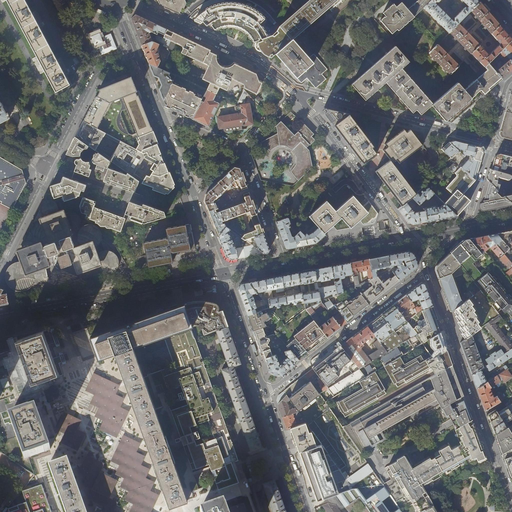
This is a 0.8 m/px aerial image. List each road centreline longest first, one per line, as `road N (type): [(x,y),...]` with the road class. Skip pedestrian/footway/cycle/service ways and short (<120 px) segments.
road 1 (residential): [(424,270),(511,506)]
road 2 (unclassified): [(90,300),(164,511)]
road 3 (residential): [(424,270),(266,394)]
road 4 (residential): [(296,94),(490,142)]
road 5 (residential): [(129,0),(253,59),(296,94)]
road 6 (residential): [(296,94),(409,237)]
road 7 (tertiary): [(223,274),(157,109)]
road 8 (unclassified): [(89,511),(71,458),(51,439),(39,405),(17,377),(0,371)]
road 9 (residential): [(135,54),(97,70),(46,167)]
road 10 (secondary): [(90,300),(223,274)]
road 11 (secondary): [(282,262),(409,237)]
road 12 (tertiary): [(266,394),(223,274)]
road 13 (residential): [(282,262),(239,148)]
